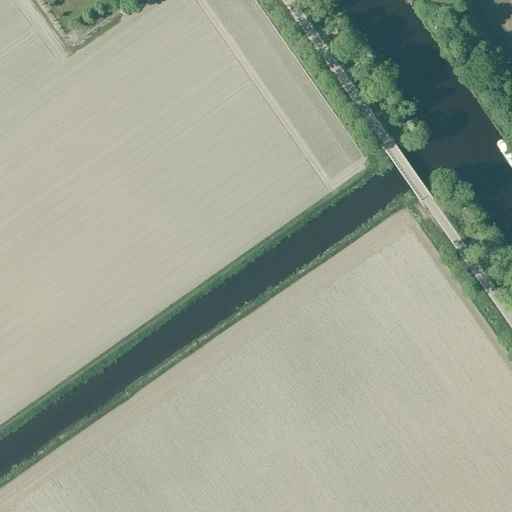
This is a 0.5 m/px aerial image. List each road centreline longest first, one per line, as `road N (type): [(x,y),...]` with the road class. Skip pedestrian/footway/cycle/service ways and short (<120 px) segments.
road 1 (unclassified): [(511,332),(378,140)]
road 2 (unclassified): [(280,0),(378,140)]
